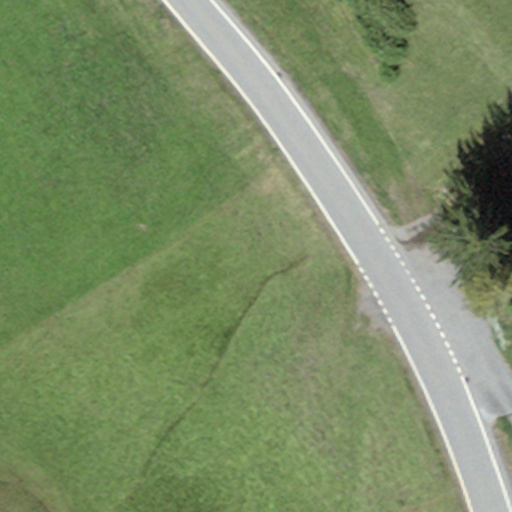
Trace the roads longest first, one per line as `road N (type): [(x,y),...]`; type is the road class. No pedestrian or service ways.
road 1 (tertiary): [(185,0),(309,150),(396,291),(460,422),(490,511)]
road 2 (track): [(396,291),(418,280),(445,290),(511,402)]
